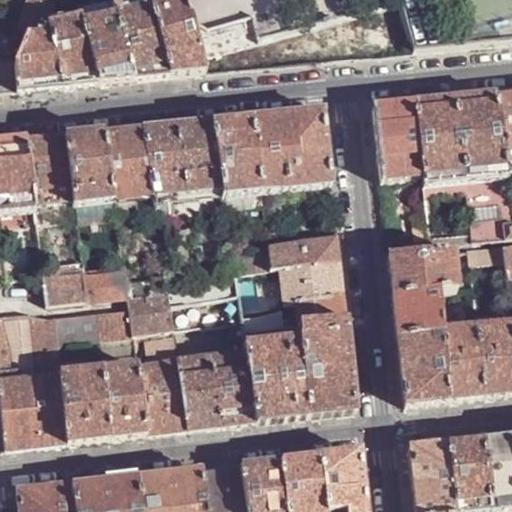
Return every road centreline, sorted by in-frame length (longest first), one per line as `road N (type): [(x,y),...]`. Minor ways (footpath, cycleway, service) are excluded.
road 1 (residential): [(0,476),(384,432)]
road 2 (residential): [(342,92),(0,123)]
road 3 (residential): [(384,432),(342,92)]
road 4 (residential): [(511,74),(342,92)]
road 5 (residential): [(384,432),(511,418)]
